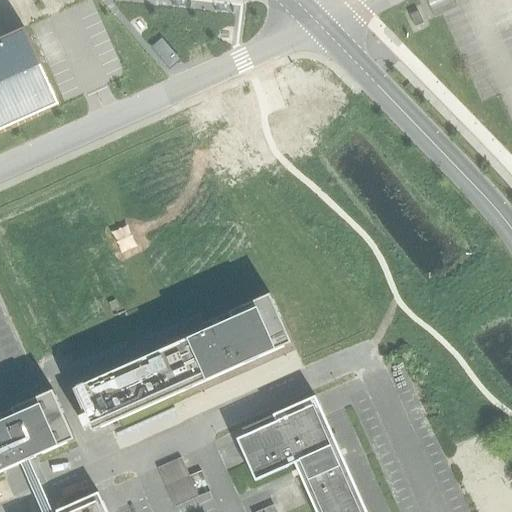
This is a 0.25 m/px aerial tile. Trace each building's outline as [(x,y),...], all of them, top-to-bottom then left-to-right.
[(417,12),(409,15),(414,27),(422,24),(417,12)] [(0,131),(39,115),(59,106),(24,29),(4,38),(1,40),(0,37),(0,131)] [(177,58),(161,40),(152,48),(168,66),(177,58)] [(228,313),(229,314),(231,320),(220,325),(222,328),(215,331),(214,328),(179,343),(108,374),(73,390),(80,407),(81,407),(92,432),(114,422),(114,423),(291,344),(269,295),(228,313)] [(41,511),(51,511),(29,460),(35,457),(35,458),(74,440),(53,391),(11,409),(12,410),(14,416),(4,421),(5,425),(0,426),(0,473),(14,467),(20,464),(41,511)] [(365,511),(341,457),(339,458),(337,453),(339,452),(315,397),(272,416),(275,423),(236,440),(255,482),(294,464),(297,471),(299,470),(301,475),(299,476),(315,511),(365,511)] [(175,508),(198,497),(180,459),(157,469),(175,508)] [(106,511),(98,493),(56,511),(55,511),(106,511)]
